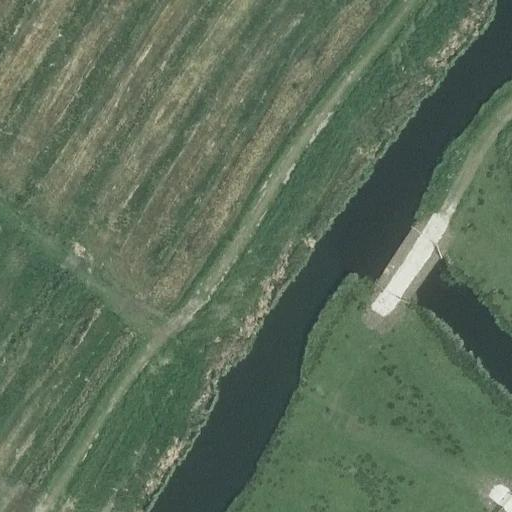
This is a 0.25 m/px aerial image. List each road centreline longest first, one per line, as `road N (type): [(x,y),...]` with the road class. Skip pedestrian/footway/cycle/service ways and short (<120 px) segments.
road 1 (track): [(411,0),(288,151),(238,244),(41,511)]
road 2 (track): [(511,113),(490,135),(387,309)]
